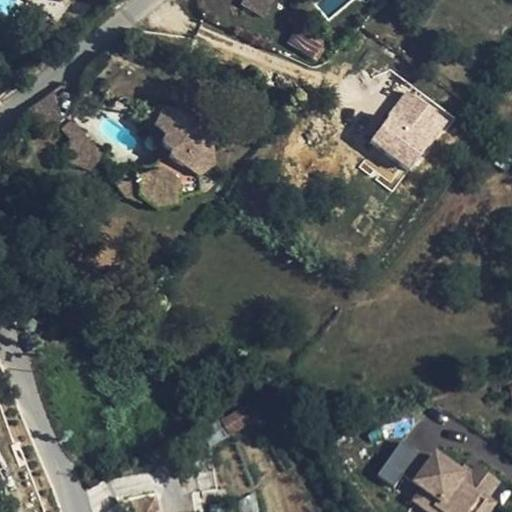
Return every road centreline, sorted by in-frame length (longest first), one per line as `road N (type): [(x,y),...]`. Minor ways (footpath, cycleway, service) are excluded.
road 1 (residential): [(0,314),(73,511)]
road 2 (residential): [(139,0),(0,118)]
